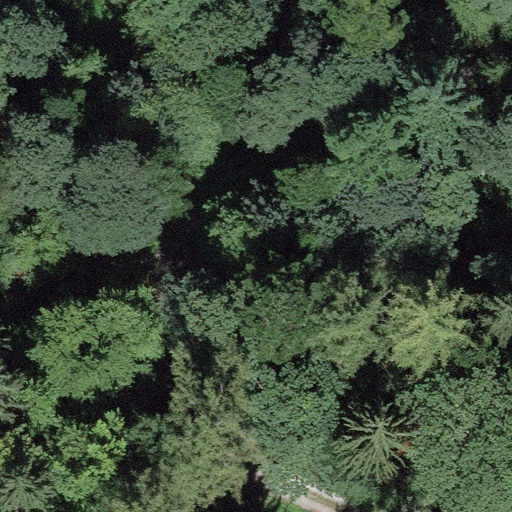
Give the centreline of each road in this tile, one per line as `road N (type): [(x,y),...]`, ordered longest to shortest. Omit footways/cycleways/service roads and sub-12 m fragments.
road 1 (track): [(511,58),(340,131),(224,200),(152,284),(94,390),(145,511)]
road 2 (track): [(358,511),(0,353)]
